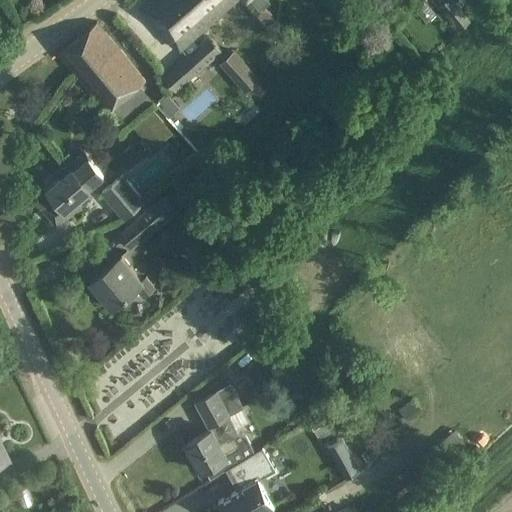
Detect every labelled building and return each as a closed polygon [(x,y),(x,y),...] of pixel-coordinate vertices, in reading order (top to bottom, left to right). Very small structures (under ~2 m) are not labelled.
[(158,0),(158,1),(157,0),(151,0),(141,10),(155,24),(176,47),(184,57),(198,44),(190,35),(230,0),(158,0)] [(269,0),(252,0),(260,9),(270,0),(269,0)] [(468,19),(451,0),(446,0),(439,6),(459,29),(468,19)] [(110,37),(97,21),(59,54),(106,112),(122,100),(146,79),(110,37)] [(222,51),(208,36),(198,44),(184,57),(162,76),(178,95),(190,85),(187,82),(222,51)] [(239,81),(254,71),(238,47),(223,57),(239,81)] [(167,91),(155,102),(169,117),(180,106),(167,91)] [(132,124),(142,136),(153,128),(161,138),(171,131),(153,108),(132,124)] [(73,214),(68,209),(89,191),(87,189),(103,175),(95,164),(83,150),(69,161),(74,167),(48,189),(56,198),(42,209),(57,227),(73,214)] [(201,154),(194,160),(202,169),(210,162),(201,154)] [(146,201),(123,174),(101,192),(124,219),(146,201)] [(182,206),(171,191),(119,234),(131,249),(177,211),(176,210),(182,206)] [(141,278),(122,255),(91,280),(113,306),(137,286),(144,296),(154,288),(144,276),(141,278)] [(197,402),(212,428),(187,442),(202,470),(205,468),(211,478),(226,469),(255,451),(246,434),(238,432),(229,415),(244,406),(231,382),(215,390),(216,392),(197,402)] [(343,437),(328,445),(346,477),(361,469),(343,437)] [(255,451),(226,469),(238,489),(219,500),(225,511),(264,511),(275,506),(260,479),(276,470),(263,446),(255,451)]
